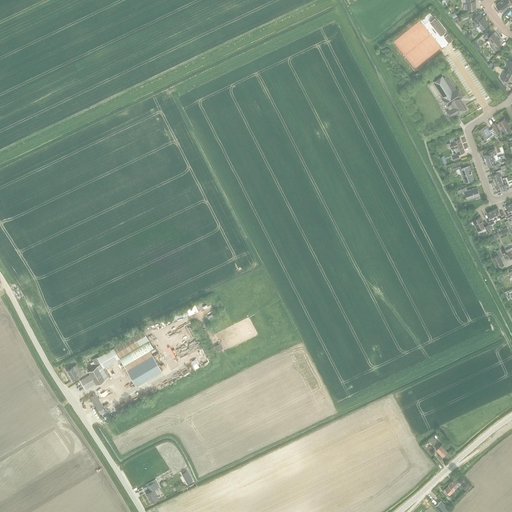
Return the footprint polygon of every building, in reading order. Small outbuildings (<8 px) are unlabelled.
[(464,9),(467,9),(476,9),(475,1),(474,1),(473,0),(466,0),(467,5),(464,5),(464,6),(464,9)] [(508,0),(502,0),(496,5),(501,12),(504,9),(505,9),(506,8),(509,5),(510,7),(511,6),(511,2),(511,3),(508,0)] [(480,14),(473,20),(477,26),(477,27),(477,28),(479,31),(480,31),(481,30),(482,30),(489,25),(483,17),(482,17),(480,14)] [(435,18),(430,22),(441,36),(445,32),(435,18)] [(486,32),(482,35),(484,36),(483,37),(486,41),(488,40),(491,42),(498,36),(495,32),(490,35),(488,33),(486,32)] [(449,43),(452,40),(447,34),(444,37),(449,43)] [(429,53),(440,45),(432,35),(429,37),(431,40),(423,46),(429,53)] [(498,36),(491,42),(493,45),(491,47),(494,51),(500,47),(498,44),(502,41),(498,36)] [(511,79),(511,72),(507,70),(506,73),(503,72),(500,78),(507,81),(509,78),(511,79)] [(442,76),(433,82),(443,97),(442,98),(447,107),(449,106),(451,109),(449,110),(446,112),(451,118),(456,114),(457,115),(465,110),(467,109),(462,102),(462,101),(460,99),(461,98),(463,97),(457,88),(456,89),(447,75),(445,76),(445,77),(443,78),(442,76)] [(496,122),(492,124),(497,133),(500,131),(500,130),(502,129),(504,132),(510,129),(505,119),(499,122),(499,123),(497,124),(496,122)] [(480,130),(485,139),(489,136),(490,139),(496,135),(493,128),(489,130),(486,126),(480,130)] [(452,149),(455,147),(458,154),(464,152),(460,139),(449,142),(452,149)] [(484,156),(486,161),(498,157),(495,149),(488,151),(489,154),(484,156)] [(500,165),(498,157),(486,161),(488,166),(493,164),(494,167),(500,165)] [(455,171),(456,171),(456,172),(457,173),(459,173),(460,173),(461,173),(464,182),(474,179),(469,166),(461,169),(459,163),(452,166),(454,170),(455,170),(455,171)] [(491,176),(493,181),(502,178),(501,175),(503,174),(502,169),(495,171),(496,174),(491,176)] [(503,181),(502,178),(493,181),(495,187),(500,185),(502,190),(509,188),(507,181),(506,180),(503,181)] [(458,194),(465,191),(467,199),(475,197),(476,199),(479,197),(479,196),(480,195),(477,187),(467,190),(466,187),(457,190),(458,194)] [(498,208),(492,210),(496,218),(499,217),(501,219),(506,217),(503,211),(500,212),(498,208)] [(496,218),(492,210),(487,213),(489,218),(486,219),(490,225),(494,223),(493,220),(496,218)] [(480,217),(473,221),(478,230),(484,227),(481,221),(482,220),(480,217)] [(498,255),(492,258),(497,266),(503,263),(500,257),(503,256),(499,249),(496,251),(498,255)] [(160,322),(190,313),(188,307),(158,316),(160,322)] [(180,324),(175,326),(178,334),(183,332),(180,324)] [(162,371),(150,351),(154,348),(143,330),(97,357),(100,363),(103,368),(119,358),(136,386),(162,371)] [(188,335),(192,343),(199,339),(198,336),(195,338),(192,333),(188,335)] [(90,374),(96,384),(108,377),(100,364),(88,371),(90,374)] [(66,370),(72,380),(79,376),(73,366),(66,370)] [(90,374),(80,381),(85,389),(95,383),(90,374)] [(100,414),(105,411),(95,393),(90,396),(100,414)] [(441,445),(436,449),(442,456),(447,452),(441,445)] [(461,482),(456,477),(449,484),(449,485),(445,489),(450,494),(454,490),(454,489),(461,482)] [(146,494),(150,502),(158,498),(154,490),(159,487),(156,481),(147,486),(150,491),(146,494)] [(443,502),(441,500),(435,506),(441,511),(445,511),(449,509),(443,502)]
